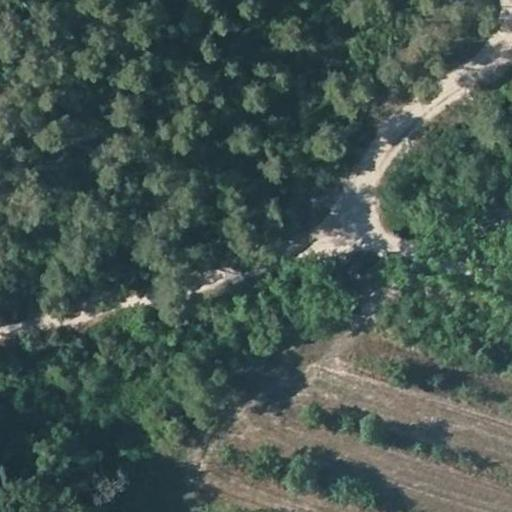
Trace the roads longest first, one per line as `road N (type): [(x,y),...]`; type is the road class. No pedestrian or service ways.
road 1 (track): [(0,334),(225,276),(357,217)]
road 2 (track): [(383,244),(357,217),(356,190),(394,134),(495,57),(511,33)]
road 3 (track): [(383,244),(511,285)]
